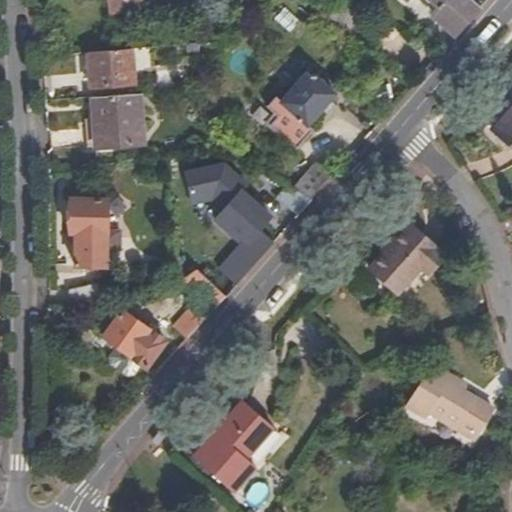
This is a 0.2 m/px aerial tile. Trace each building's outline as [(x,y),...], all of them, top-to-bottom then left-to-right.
[(109,0),(111,13),(143,8),(141,0),(109,0)] [(459,37),(483,10),(470,0),(407,0),(411,3),(413,0),(431,0),(440,8),(434,15),(459,37)] [(342,3),(329,18),(345,31),(354,38),(366,25),(342,3)] [(132,49),(89,53),(91,88),(135,85),(132,49)] [(309,71),(281,102),(308,125),(335,95),(309,71)] [(141,93),(94,97),(95,116),(97,145),(145,142),(141,93)] [(511,110),(508,114),(505,111),(493,125),(511,142),(511,110)] [(313,200),(333,178),(316,163),(295,188),(313,200)] [(295,188),(288,184),(276,197),(298,217),(313,200),(295,188)] [(75,233),(75,266),(105,266),(105,199),(70,199),(70,233),(75,233)] [(394,243),(384,254),(369,270),(394,291),(418,265),(426,271),(440,255),(408,227),(394,243)] [(216,309),(275,242),(255,228),(217,271),(206,263),(195,275),(192,273),(180,287),(201,300),(216,309)] [(380,251),(384,254),(394,243),(390,240),(380,251)] [(70,291),(70,306),(99,301),(99,286),(70,291)] [(216,309),(201,300),(175,332),(188,340),(216,309)] [(104,335),(117,344),(142,364),(146,367),(167,340),(124,309),(104,335)] [(142,364),(117,344),(109,355),(112,363),(126,374),(133,373),(142,364)] [(429,363),(406,405),(426,416),(429,411),(461,428),(477,397),(463,390),(466,383),(429,363)] [(244,461),(271,430),(243,403),(192,458),(232,493),(253,469),(244,461)]
